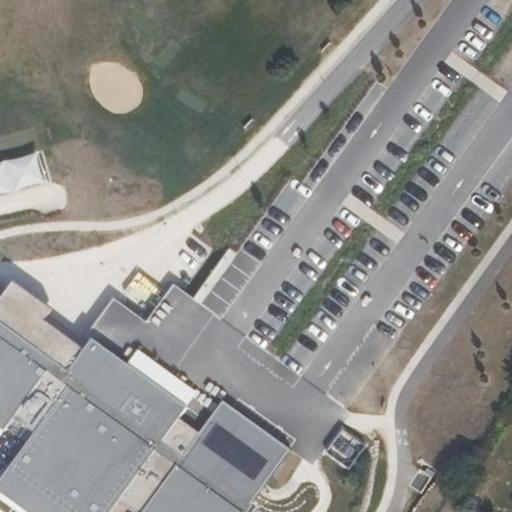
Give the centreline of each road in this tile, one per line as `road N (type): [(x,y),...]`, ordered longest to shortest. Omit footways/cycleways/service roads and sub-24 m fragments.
road 1 (unclassified): [(471,0),(216,354),(297,412),(511,107)]
road 2 (unclassified): [(408,0),(276,145)]
